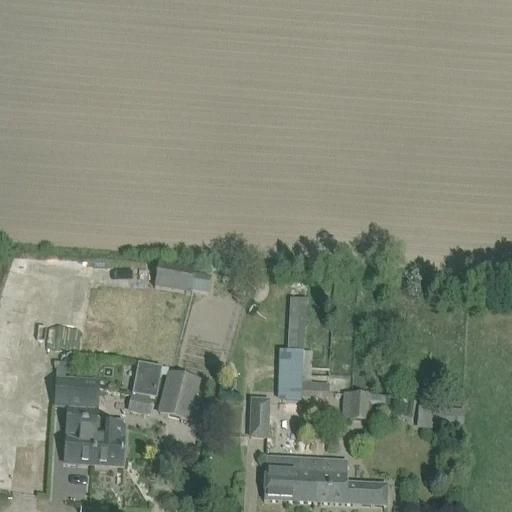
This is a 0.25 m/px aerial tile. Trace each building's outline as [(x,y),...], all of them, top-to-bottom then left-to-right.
[(155,290),(191,296),(196,268),(160,262),(155,290)] [(197,293),(209,295),(211,284),(199,282),(197,293)] [(290,300),(287,352),(304,352),(307,301),(290,300)] [(302,398),(304,352),(287,352),(280,351),(278,403),(301,404),(302,398)] [(329,400),(330,385),(311,384),(312,353),(304,352),(302,398),(329,400)] [(133,397),(157,401),(163,370),(139,365),(133,397)] [(57,371),(56,383),(65,384),(66,372),(57,371)] [(169,377),(160,415),(186,422),(196,384),(169,377)] [(65,384),(56,383),(55,405),(70,406),(66,465),(93,467),(94,421),(96,394),(85,394),(85,385),(65,384)] [(349,422),(367,423),(368,397),(350,396),(349,422)] [(148,418),(152,401),(141,399),(138,416),(148,418)] [(268,437),(270,404),(253,403),(251,436),(268,437)] [(464,411),(419,408),(417,430),(463,433),(464,411)] [(94,421),(93,467),(122,469),(124,449),(125,431),(123,431),(124,423),(94,421)] [(266,461),(265,484),(264,504),(297,505),(298,462),(266,461)] [(348,464),(298,462),(297,505),(387,509),(388,488),(347,486),(348,464)]
